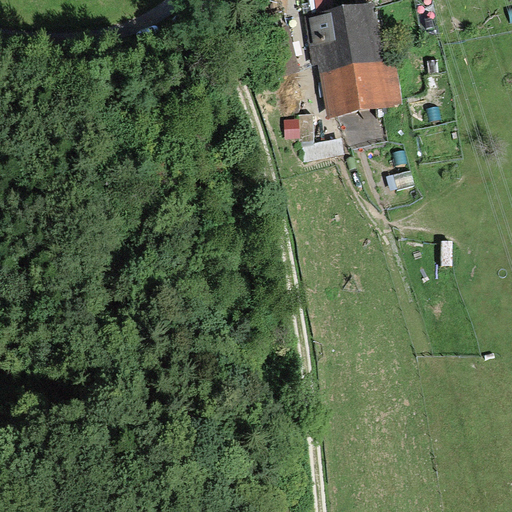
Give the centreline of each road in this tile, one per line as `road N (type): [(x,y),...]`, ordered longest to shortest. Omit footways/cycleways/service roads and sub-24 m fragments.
road 1 (track): [(207,0),(281,222),(324,511)]
road 2 (track): [(0,31),(66,40),(164,17),(179,0)]
